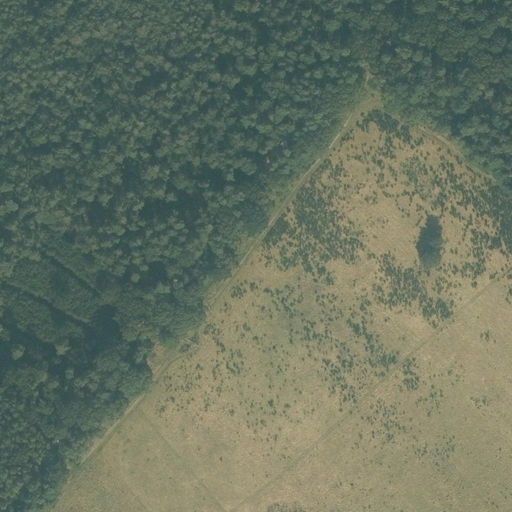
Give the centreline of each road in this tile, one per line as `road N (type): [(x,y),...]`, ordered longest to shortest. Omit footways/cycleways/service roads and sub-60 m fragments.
road 1 (track): [(391,0),(8,511)]
road 2 (track): [(414,0),(412,13),(511,90)]
